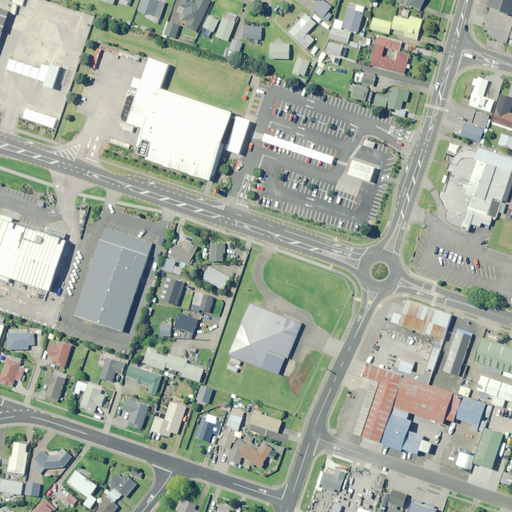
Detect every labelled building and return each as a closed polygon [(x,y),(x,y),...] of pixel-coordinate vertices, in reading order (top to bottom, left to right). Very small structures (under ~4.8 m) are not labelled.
[(0,0),(0,50),(15,0),(0,0)] [(143,0),(139,11),(161,18),(167,3),(158,0),(143,0)] [(212,1),(209,0),(198,0),(197,3),(190,0),(183,0),(178,12),(186,15),(184,19),(189,21),(186,27),(197,33),(212,1)] [(333,6),(324,0),(321,0),(314,10),(328,20),(333,15),(328,12),(333,6)] [(401,0),(401,2),(419,11),(424,0),(401,0)] [(509,17),(510,15),(511,15),(511,0),(487,0),(486,7),(504,13),(503,15),(509,17)] [(366,8),(354,4),(352,9),(349,8),(343,28),(359,32),(366,8)] [(238,16),(227,11),(217,37),(229,41),(238,16)] [(317,24),(306,14),(289,33),(307,49),(315,40),(307,33),(317,24)] [(219,20),(209,16),(204,28),(214,32),(219,20)] [(409,20),(395,16),(391,29),(406,32),(404,37),(417,40),(422,20),(410,16),(409,20)] [(392,23),(374,18),(371,29),(389,34),(392,23)] [(182,25),(170,21),(165,35),(177,39),(182,25)] [(351,32),(334,28),(331,39),(348,44),(351,32)] [(262,30),(244,29),(244,38),(250,38),(250,43),(259,44),(259,39),(262,40),(262,30)] [(360,49),(361,46),(366,47),(366,45),(370,46),(372,39),(364,37),(363,41),(360,40),(359,44),(351,42),(350,46),(360,49)] [(402,43),(379,37),(376,47),(375,47),(370,64),(404,74),(406,68),(409,69),(410,65),(407,64),(409,55),(399,52),(402,43)] [(243,43),(233,39),(229,49),(240,52),(243,43)] [(344,46),(330,43),(327,53),(341,57),(344,46)] [(123,57),(138,61),(140,57),(103,46),(98,44),(91,67),(96,68),(102,50),(116,54),(113,64),(120,66),(123,57)] [(291,44),(272,44),(271,59),(291,60),(291,44)] [(319,48),(315,46),(311,53),(315,55),(319,48)] [(145,125),(137,149),(148,153),(146,157),(210,178),(221,146),(232,112),(233,109),(161,85),(170,62),(150,55),(129,120),(145,125)] [(311,62),(298,57),(292,73),(299,76),(300,73),(306,76),(311,62)] [(42,70),(12,59),(8,69),(46,82),(51,68),(43,66),(42,70)] [(46,82),(45,85),(55,88),(62,68),(53,64),(51,68),(46,82)] [(375,76),(364,74),(362,84),(373,86),(375,76)] [(489,81),(478,77),(477,80),(474,79),(472,85),(474,86),(468,105),(491,112),(495,100),(483,97),(489,81)] [(369,90),(355,86),(352,97),(366,100),(369,90)] [(409,92),(392,89),(388,108),(396,109),(395,115),(405,117),(406,111),(401,110),(403,101),(407,102),(409,92)] [(511,103),(511,98),(500,94),(491,125),(511,130),(511,114),(509,113),(511,103)] [(388,100),(375,97),(373,105),(386,108),(388,100)] [(59,119),(27,109),(24,119),(55,129),(59,119)] [(251,119),(232,112),(221,146),(240,152),(251,119)] [(489,129),(488,128),(491,120),(489,119),(490,117),(477,112),(472,125),(465,122),(460,135),(484,144),(489,129)] [(132,136),(135,127),(125,124),(122,134),(132,136)] [(336,157),(266,134),(263,141),(333,165),(336,157)] [(511,137),(501,134),(498,144),(511,149),(511,137)] [(375,143),(366,140),(364,145),(373,148),(375,143)] [(495,219),(511,170),(511,157),(478,146),(477,150),(473,150),(469,149),(465,150),(461,151),(458,153),(455,156),(453,159),(452,162),(450,161),(448,168),(452,170),(445,191),(441,190),(439,194),(446,207),(448,208),(447,212),(447,214),(447,216),(448,218),(449,220),(450,221),(452,223),(461,226),(461,227),(469,229),(471,223),(480,226),(482,221),(490,224),(492,218),(495,219)] [(354,158),(349,172),(371,179),(376,165),(354,158)] [(0,216),(0,275),(50,292),(68,239),(0,216)] [(153,243),(105,227),(76,315),(123,331),(153,243)] [(198,247),(190,243),(186,250),(177,246),(172,257),(190,266),(198,247)] [(226,244),(213,244),(213,261),(225,261),(226,244)] [(176,262),(166,258),(162,269),(173,273),(176,262)] [(230,278),(212,268),(208,266),(202,277),(223,290),(230,278)] [(186,283),(168,277),(160,300),(179,306),(186,283)] [(215,297),(197,293),(193,310),(207,314),(208,312),(211,312),(215,297)] [(453,312),(402,294),(393,321),(444,339),(453,312)] [(251,302),(228,355),(281,376),(302,322),(251,302)] [(200,320),(181,313),(176,328),(195,335),(200,320)] [(172,337),(173,325),(163,324),(162,336),(172,337)] [(472,334),(454,328),(440,368),(458,374),(472,334)] [(35,345),(35,334),(8,334),(8,349),(29,350),(29,345),(35,345)] [(511,347),(478,336),(469,360),(511,374),(511,347)] [(74,346),(60,341),(58,346),(53,344),(49,355),(55,357),(53,363),(66,367),(74,346)] [(158,351),(149,347),(144,363),(165,370),(166,367),(183,373),(182,376),(200,382),(205,369),(187,363),(188,360),(169,354),(168,357),(157,353),(158,351)] [(440,349),(433,347),(427,368),(434,370),(440,349)] [(126,364),(107,358),(101,378),(114,382),(117,373),(122,374),(126,364)] [(487,399),(369,358),(363,376),(377,381),(358,435),(416,455),(418,449),(430,453),(436,436),(409,426),(414,413),(441,422),(443,414),(478,426),(487,399)] [(20,363),(7,359),(0,379),(0,382),(14,387),(16,380),(21,381),(26,369),(19,366),(20,363)] [(163,376),(131,366),(128,377),(137,380),(136,383),(151,388),(149,393),(156,395),(163,376)] [(67,379),(49,373),(46,383),(51,385),(46,398),(59,402),(67,379)] [(511,384),(479,373),(474,389),(511,402),(511,384)] [(89,384),(79,381),(75,392),(80,394),(81,390),(86,391),(81,407),(96,412),(98,406),(104,408),(108,397),(101,394),(104,387),(89,382),(89,384)] [(214,390),(202,386),(198,400),(210,403),(214,390)] [(150,406),(128,398),(124,410),(133,413),(129,425),(142,429),(150,406)] [(187,408),(172,402),(168,414),(160,411),(153,431),(170,437),(172,432),(178,434),(187,408)] [(245,412),(233,408),(227,426),(239,430),(245,412)] [(262,413),(256,410),(252,424),(278,433),(282,421),(262,414),(262,413)] [(218,417),(208,415),(207,420),(204,419),(198,438),(211,442),(214,433),(219,435),(221,426),(216,425),(218,417)] [(231,448),(233,442),(235,443),(237,437),(241,439),(243,433),(235,431),(235,433),(226,430),(222,445),(231,448)] [(501,443),(478,435),(469,462),(491,470),(501,443)] [(262,469),(266,466),(264,463),(268,457),(275,460),(279,450),(263,443),(260,449),(238,439),(229,460),(240,465),(243,457),(253,462),(251,466),(255,468),(256,465),(262,469)] [(28,444),(14,442),(11,455),(9,472),(25,474),(29,453),(27,453),(28,444)] [(68,454),(64,449),(59,453),(58,455),(49,456),(43,451),(36,460),(39,463),(34,469),(41,474),(46,469),(68,467),(75,458),(70,453),(68,454)] [(321,484),(332,488),(331,490),(334,491),(335,489),(341,492),(347,473),(337,470),(335,475),(328,473),(329,471),(323,469),(318,483),(317,483),(314,490),(323,493),(324,489),(320,488),(321,484)] [(133,470),(131,476),(142,479),(144,474),(133,470)] [(98,486),(77,471),(69,483),(89,498),(84,504),(91,509),(98,499),(92,495),(98,486)] [(511,483),(511,475),(504,472),(501,482),(511,485),(511,483)] [(111,493),(119,499),(123,494),(128,498),(138,485),(126,475),(123,479),(118,474),(110,485),(115,489),(111,493)] [(2,480),(1,483),(0,491),(4,492),(4,496),(10,497),(11,495),(15,495),(15,494),(22,495),(24,483),(2,480)] [(42,484),(28,482),(26,495),(40,497),(42,484)] [(375,510),(382,489),(376,487),(369,508),(375,510)] [(111,493),(106,489),(103,492),(109,496),(96,511),(115,511),(120,507),(115,504),(119,499),(111,493)] [(383,511),(387,503),(389,503),(388,506),(398,510),(399,506),(403,508),(407,495),(391,490),(390,495),(384,493),(377,511),(383,511)] [(79,499),(71,493),(66,499),(74,505),(79,499)] [(53,511),(56,509),(45,499),(33,511),(53,511)] [(199,511),(201,508),(183,500),(178,511),(199,511)] [(436,511),(437,510),(413,502),(409,511),(436,511)]
